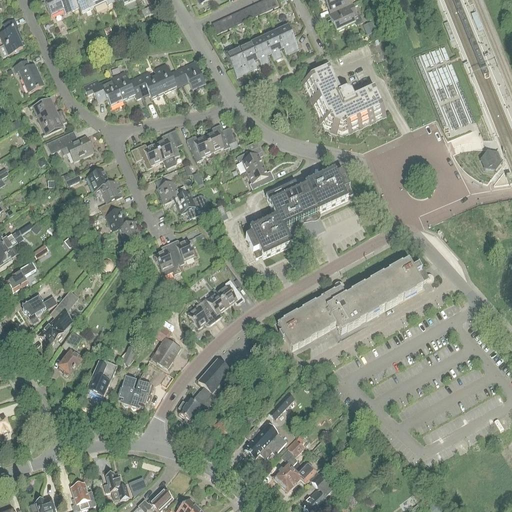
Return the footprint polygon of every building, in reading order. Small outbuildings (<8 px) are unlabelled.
[(65,16),(71,13),(65,0),(42,0),(51,18),(63,13),(65,16)] [(65,0),(71,13),(78,10),(81,15),(93,10),(89,0),(65,0)] [(107,6),(113,3),(111,0),(89,0),(93,10),(106,4),(107,6)] [(270,0),(267,1),(272,12),(278,9),(274,0),(270,0)] [(322,0),(328,10),(330,16),(352,6),(349,0),(346,1),(345,0),(322,0)] [(266,14),(272,12),(267,1),(261,4),(266,14)] [(260,17),(266,14),(261,4),(255,7),(260,17)] [(352,6),(330,16),(329,17),(336,33),(355,25),(356,27),(362,24),(358,15),(357,16),(352,6)] [(154,7),(141,13),(144,19),(157,13),(154,7)] [(253,20),(260,17),(255,7),(248,10),(253,20)] [(247,23),(253,20),(248,10),(243,12),(247,23)] [(241,25),(247,23),(243,12),(236,15),(241,25)] [(235,28),(241,25),(236,15),(230,18),(235,28)] [(229,31),(235,28),(230,18),(224,20),(229,31)] [(223,34),(229,31),(224,20),(218,23),(223,34)] [(0,55),(2,61),(22,51),(21,49),(24,48),(17,31),(18,31),(14,22),(3,27),(5,33),(0,35),(0,40),(3,47),(0,48),(0,55)] [(216,36),(223,34),(218,23),(212,26),(216,36)] [(111,34),(109,28),(103,31),(106,37),(111,34)] [(275,34),(283,52),(286,57),(298,51),(288,28),(275,34)] [(281,59),(279,54),(283,52),(275,34),(263,40),(271,58),(273,62),(281,59)] [(269,64),(267,60),(271,58),(263,40),(251,45),(259,63),(261,68),(269,64)] [(257,70),(255,65),(259,63),(251,45),(238,51),(249,73),(257,70)] [(226,56),(236,79),(249,73),(238,51),(226,56)] [(27,64),(13,71),(16,78),(19,76),(29,97),(45,90),(35,70),(34,68),(30,70),(27,64)] [(194,64),(176,73),(182,87),(188,85),(192,94),(205,88),(194,64)] [(170,75),(165,66),(153,72),(156,78),(164,96),(176,90),(182,87),(176,73),(170,75)] [(340,97),(328,71),(303,82),(325,130),(342,136),(385,117),(373,92),(352,101),(350,97),(345,95),(340,97)] [(128,83),(124,74),(111,80),(122,104),(134,98),(135,102),(142,99),(133,81),(128,83)] [(151,80),(148,74),(133,81),(142,99),(149,96),(151,101),(164,96),(156,78),(151,80)] [(122,104),(111,80),(99,86),(97,81),(83,88),(87,97),(92,95),(97,105),(106,101),(109,110),(122,104)] [(55,112),(53,106),(50,107),(48,102),(32,109),(45,138),(61,131),(59,128),(66,125),(61,113),(56,115),(55,112)] [(21,121),(5,129),(9,135),(24,127),(21,121)] [(215,134),(204,139),(212,155),(222,150),(223,152),(229,150),(228,147),(222,133),(219,127),(213,130),(215,134)] [(229,130),(222,133),(228,147),(235,143),(229,130)] [(73,145),(71,139),(75,137),(74,135),(46,147),(51,157),(60,153),(62,158),(68,155),(73,165),(93,155),(85,139),(73,145)] [(162,163),(164,162),(168,171),(175,168),(176,165),(173,161),(180,158),(169,135),(163,138),(165,142),(155,147),(162,163)] [(28,136),(22,140),(25,146),(31,142),(28,136)] [(201,160),(212,155),(204,139),(193,144),(192,140),(186,143),(196,165),(202,162),(201,160)] [(151,168),(162,163),(155,147),(143,152),(142,148),(136,151),(146,173),(152,171),(151,168)] [(245,172),(246,175),(262,167),(257,157),(261,155),(259,149),(236,159),(239,165),(236,167),(240,175),(245,172)] [(496,155),(486,154),(481,161),(485,171),(494,171),(500,164),(496,155)] [(43,160),(37,163),(40,169),(46,166),(43,160)] [(262,167),(246,175),(252,186),(249,187),(252,193),(274,183),(271,176),(268,178),(262,167)] [(99,191),(109,186),(103,172),(87,179),(94,194),(99,191)] [(0,182),(1,182),(2,183),(8,179),(5,173),(0,175),(0,182)] [(249,232),(251,236),(245,239),(255,262),(261,259),(262,261),(292,248),(282,227),(308,215),(307,212),(315,209),(318,216),(347,202),(346,200),(352,197),(342,174),(335,178),(333,173),(304,186),(305,189),(298,192),(295,185),(265,199),(275,220),(249,232)] [(202,185),(198,174),(192,177),(197,188),(202,185)] [(164,207),(173,203),(187,196),(184,188),(176,192),(173,185),(179,182),(176,175),(163,181),(166,187),(157,192),(164,207)] [(65,183),(64,184),(67,189),(80,183),(78,177),(70,181),(65,183)] [(100,215),(118,207),(115,202),(122,199),(115,183),(109,186),(99,191),(106,206),(98,209),(100,215)] [(44,199),(40,205),(47,208),(55,202),(50,195),(44,199)] [(204,199),(199,197),(192,201),(190,195),(187,196),(173,203),(180,217),(186,214),(189,221),(207,213),(208,209),(204,199)] [(118,207),(100,215),(103,220),(105,219),(112,234),(117,231),(128,226),(121,211),(120,212),(118,207)] [(221,208),(210,213),(214,221),(225,216),(221,208)] [(5,215),(9,220),(14,217),(11,211),(5,215)] [(128,226),(117,231),(124,246),(116,250),(119,255),(136,247),(134,242),(140,239),(133,223),(128,226)] [(28,227),(18,233),(21,237),(31,231),(28,227)] [(37,227),(33,231),(38,235),(41,231),(37,227)] [(0,251),(21,237),(18,233),(11,238),(4,242),(0,236),(0,251)] [(0,267),(21,253),(17,246),(24,242),(21,237),(0,251),(0,267)] [(86,243),(78,251),(83,255),(91,247),(86,243)] [(174,244),(169,247),(179,269),(184,266),(183,264),(194,259),(187,243),(176,248),(174,244)] [(43,247),(31,255),(36,261),(47,253),(43,247)] [(179,269),(169,247),(163,250),(165,253),(154,258),(163,278),(172,274),(174,277),(181,274),(179,269)] [(333,292),(276,324),(281,332),(279,333),(282,340),(285,339),(292,352),(336,327),(341,336),(424,290),(421,285),(429,281),(423,271),(421,272),(418,266),(412,269),(408,261),(355,291),(345,297),(340,288),(333,292)] [(102,267),(102,268),(102,269),(102,270),(103,271),(104,272),(105,272),(106,273),(107,273),(108,273),(109,272),(110,272),(111,271),(111,270),(112,269),(112,268),(112,267),(112,266),(111,265),(111,264),(110,264),(110,263),(109,263),(108,262),(107,262),(106,262),(105,263),(104,263),(104,264),(103,264),(102,265),(102,266),(102,267)] [(23,279),(35,272),(31,266),(12,277),(13,279),(6,283),(12,295),(27,287),(23,279)] [(226,289),(217,296),(227,310),(237,303),(239,307),(244,303),(230,283),(224,287),(226,289)] [(63,335),(72,325),(65,318),(79,302),(69,294),(50,318),(53,321),(47,328),(47,329),(38,338),(49,349),(56,342),(57,343),(62,338),(60,337),(63,335)] [(220,320),(218,317),(227,310),(217,296),(207,303),(206,301),(201,304),(215,324),(220,320)] [(53,299),(42,306),(38,299),(22,309),(32,326),(38,323),(36,320),(42,316),(41,315),(56,306),(53,299)] [(210,328),(215,324),(201,304),(199,306),(195,308),(197,310),(187,317),(197,332),(207,324),(210,328)] [(162,344),(165,341),(169,334),(159,327),(152,337),(162,344)] [(63,361),(65,362),(58,370),(69,379),(83,361),(73,353),(82,343),(72,334),(61,349),(68,355),(63,361)] [(181,351),(165,341),(162,344),(151,362),(167,372),(181,351)] [(128,350),(122,365),(129,368),(139,355),(128,350)] [(86,394),(103,401),(117,370),(101,362),(86,394)] [(183,423),(188,426),(190,424),(191,424),(192,422),(197,426),(203,416),(204,416),(228,388),(236,379),(231,375),(217,362),(197,384),(204,390),(192,403),(188,401),(185,405),(183,404),(178,410),(181,412),(178,416),(185,420),(183,423)] [(130,383),(131,381),(124,379),(117,402),(121,404),(120,407),(129,410),(137,385),(130,383)] [(138,413),(139,410),(144,411),(146,405),(148,405),(153,390),(137,385),(129,410),(138,413)] [(215,423),(209,432),(215,436),(216,435),(225,441),(234,428),(225,421),(227,418),(226,418),(232,410),(226,406),(220,414),(220,413),(216,419),(217,421),(215,424),(215,423)] [(272,412),(268,415),(275,422),(284,413),(277,406),(272,412)] [(0,420),(0,437),(10,433),(4,419),(0,420)] [(250,444),(244,452),(254,461),(259,456),(266,462),(272,455),(275,458),(286,444),(266,426),(260,433),(259,432),(249,443),(250,444)] [(354,429),(348,435),(353,440),(359,434),(354,429)] [(282,470),(272,480),(280,487),(294,472),(291,470),(297,463),(295,461),(304,451),(300,447),(299,447),(303,443),(298,438),(286,450),(293,457),(282,468),(282,470)] [(294,472),(280,487),(287,494),(296,484),(297,484),(301,480),(306,485),(316,474),(306,465),(296,475),(294,472)] [(318,491),(301,508),(304,511),(303,511),(318,511),(319,511),(320,511),(328,505),(323,501),(328,496),(335,490),(327,481),(329,479),(322,473),(311,484),(318,491)] [(105,478),(107,487),(103,488),(105,496),(117,493),(119,502),(128,500),(126,492),(124,493),(122,486),(120,486),(118,479),(116,479),(116,478),(113,478),(113,476),(105,478)] [(135,493),(146,488),(142,480),(132,484),(135,493)] [(72,511),(84,511),(86,511),(84,505),(93,503),(91,495),(87,496),(84,487),(82,488),(72,491),(71,491),(74,502),(72,503),(74,508),(72,509),(72,511)] [(144,502),(137,508),(138,509),(140,511),(162,511),(173,502),(168,496),(164,492),(159,496),(152,504),(150,502),(147,505),(144,502)] [(34,506),(35,507),(30,508),(31,511),(55,511),(55,510),(53,511),(50,500),(34,506)] [(196,511),(198,511),(189,502),(179,511),(196,511)] [(438,511),(441,509),(435,503),(429,510),(431,511),(438,511)]
